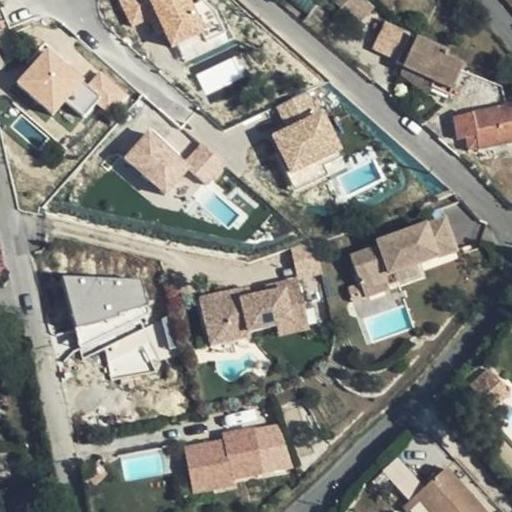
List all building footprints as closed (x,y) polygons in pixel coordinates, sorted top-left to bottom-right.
[(157,18),(148,0),(118,0),(133,29),(157,18)] [(149,0),(173,46),(208,28),(192,0),(149,0)] [(349,16),(356,10),(363,1),(362,0),(332,0),(349,16)] [(363,17),(356,10),(349,16),(357,25),(363,17)] [(375,44),(400,56),(409,36),(384,24),(375,44)] [(448,56),(409,36),(400,56),(396,63),(405,67),(434,82),(431,89),(448,98),(464,68),(446,59),(448,56)] [(51,115),(66,100),(82,117),(101,98),(49,45),(15,79),(51,115)] [(235,53),(195,75),(207,96),(247,74),(235,53)] [(434,82),(405,67),(401,76),(428,97),(431,89),(434,82)] [(312,88),(274,107),(284,127),(269,134),(291,179),(344,153),(312,88)] [(474,135),(477,150),(511,143),(511,108),(452,119),(456,139),(463,138),(474,135)] [(187,170),(207,187),(225,164),(198,142),(185,158),(148,128),(122,159),(166,195),(187,170)] [(466,152),(477,150),(474,135),(463,138),(466,152)] [(351,258),(365,297),(390,288),(385,275),(407,267),(401,250),(413,245),(419,263),(456,250),(445,219),(378,243),(379,248),(351,258)] [(401,250),(407,267),(419,263),(413,245),(401,250)] [(65,284),(80,353),(103,348),(109,376),(171,362),(162,321),(150,323),(138,268),(65,284)] [(278,325),(288,323),(291,333),(306,329),(294,279),(263,287),(264,294),(248,297),(238,300),(237,291),(197,300),(205,332),(244,323),(246,333),(278,325)] [(246,289),(237,291),(238,300),(248,297),(246,289)] [(246,333),(244,323),(205,332),(208,347),(247,338),(246,333)] [(288,323),(278,325),(281,335),(291,333),(288,323)] [(221,441),(181,449),(191,493),(231,485),(229,479),(261,472),(251,428),(220,434),(221,441)] [(406,497),(421,484),(398,457),(383,470),(406,497)] [(489,511),(447,468),(423,490),(444,511),(489,511)] [(416,496),(430,511),(444,511),(423,490),(416,496)]
